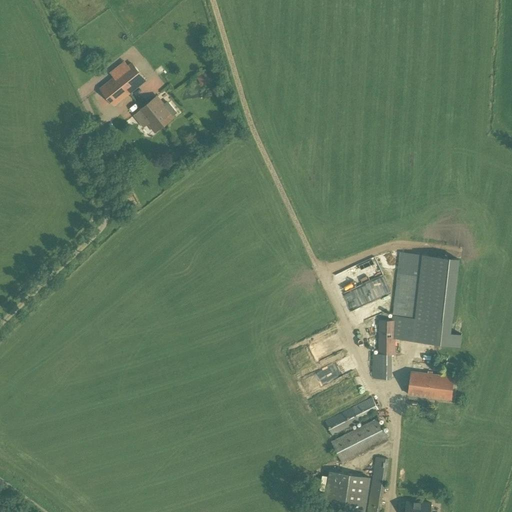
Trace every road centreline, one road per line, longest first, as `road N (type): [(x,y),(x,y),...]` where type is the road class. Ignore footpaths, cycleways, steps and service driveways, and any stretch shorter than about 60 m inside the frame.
road 1 (track): [(316,264),(248,124),(211,0)]
road 2 (unclassified): [(0,327),(103,222),(80,147)]
